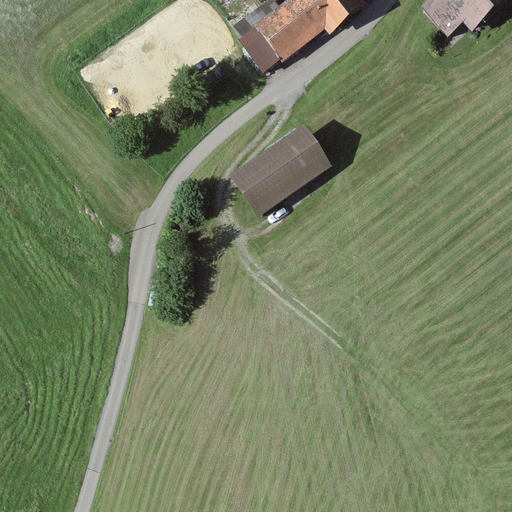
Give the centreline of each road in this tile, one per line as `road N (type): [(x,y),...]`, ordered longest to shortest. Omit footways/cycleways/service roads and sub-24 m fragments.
road 1 (unclassified): [(388,0),(198,156),(160,212),(81,511)]
road 2 (track): [(235,231),(252,264),(341,344)]
